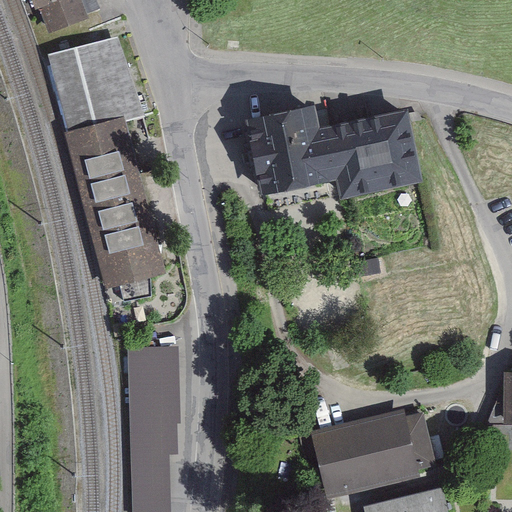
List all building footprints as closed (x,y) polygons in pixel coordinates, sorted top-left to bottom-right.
[(104,18),(96,0),(42,0),(58,38),(104,18)] [(120,32),(47,48),(65,127),(138,111),(120,32)] [(333,102),(263,119),(275,190),(347,182),(360,202),(445,183),(430,109),(341,125),(333,102)] [(134,115),(74,130),(116,285),(172,271),(134,115)] [(164,305),(120,311),(143,487),(187,481),(164,305)] [(511,399),(498,424),(511,423),(511,399)] [(433,402),(313,428),(328,497),(448,471),(433,402)] [(467,511),(459,482),(377,507),(378,511),(467,511)]
